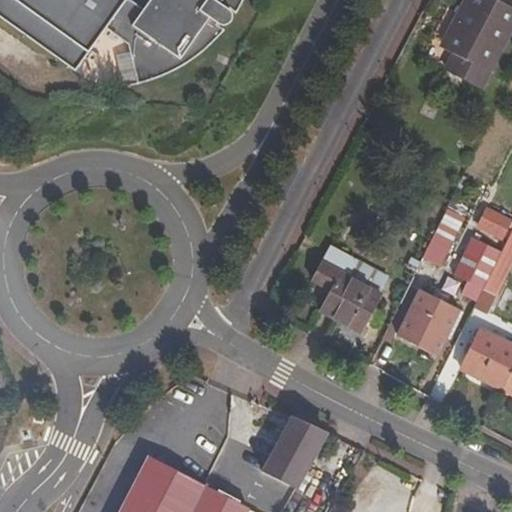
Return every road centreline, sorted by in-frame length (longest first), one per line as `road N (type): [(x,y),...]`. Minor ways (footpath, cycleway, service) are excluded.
road 1 (tertiary): [(484,473),(283,376),(179,310)]
road 2 (unclassified): [(190,279),(238,206),(275,122)]
road 3 (residential): [(89,361),(70,445),(16,511)]
road 4 (unclassified): [(275,122),(213,166),(134,176)]
road 5 (tertiary): [(134,176),(95,167),(62,172),(11,213)]
road 6 (unclassified): [(340,0),(275,122)]
road 7 (tertiary): [(0,284),(28,336),(56,354),(89,361)]
road 8 (tertiary): [(190,279),(190,246),(178,215),(134,176)]
